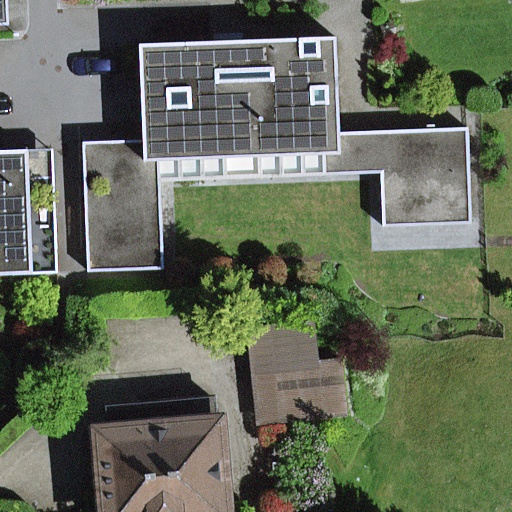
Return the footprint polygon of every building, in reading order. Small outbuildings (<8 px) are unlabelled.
[(0,0),(0,26),(9,26),(8,0),(0,0)] [(384,218),(472,214),(468,129),(340,134),(337,38),(141,46),(145,141),(146,162),(158,162),(158,167),(85,170),(89,273),(164,270),(161,182),(160,162),(227,159),(226,144),(258,143),(258,158),(323,155),(324,176),(382,174),(384,218)] [(158,162),(146,162),(145,141),(84,144),(85,170),(158,167),(158,162)] [(161,182),(324,176),(323,155),(258,158),(258,143),(226,144),(227,159),(160,162),(161,182)] [(0,276),(59,274),(54,150),(0,152),(0,276)] [(472,225),(472,214),(384,218),(384,228),(472,225)] [(261,424),(284,422),(279,368),(313,364),(310,329),(252,335),(261,424)] [(348,416),(343,362),(313,364),(279,368),(284,422),(348,416)] [(225,511),(220,424),(217,424),(214,399),(109,408),(111,433),(101,434),(106,488),(96,496),(97,508),(103,511),(225,511)]
